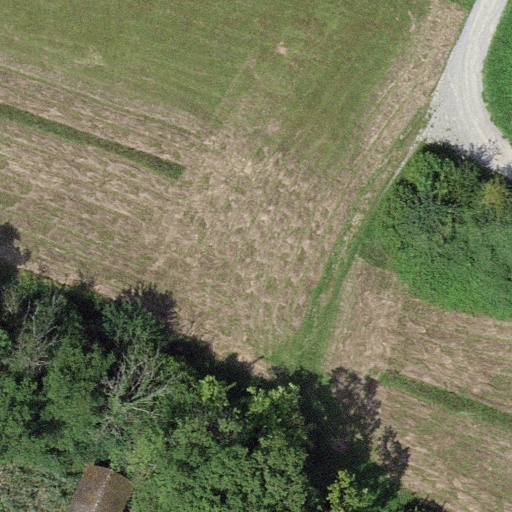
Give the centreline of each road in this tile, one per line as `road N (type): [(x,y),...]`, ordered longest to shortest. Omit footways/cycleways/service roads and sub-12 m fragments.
road 1 (track): [(454,92),(298,381)]
road 2 (track): [(511,158),(472,129),(454,92),(494,0)]
